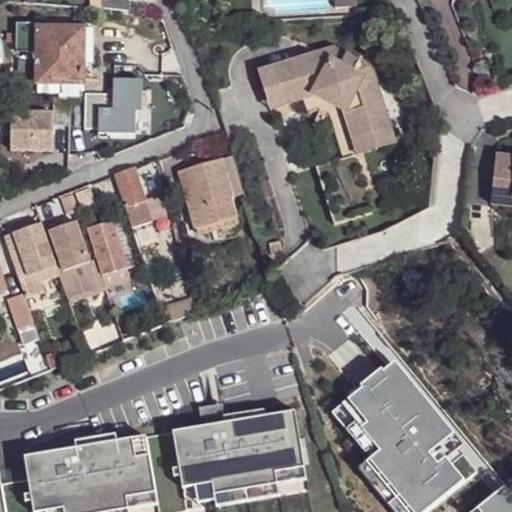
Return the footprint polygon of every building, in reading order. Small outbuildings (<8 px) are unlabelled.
[(120,12),(132,13),(131,0),(103,0),(104,10),(120,12)] [(135,24),(136,13),(132,13),(120,12),(119,23),(135,24)] [(18,49),(39,50),(38,30),(38,25),(18,24),(18,49)] [(38,30),(39,50),(38,80),(38,85),(83,86),(83,66),(83,30),(38,30)] [(93,31),(83,30),(83,66),(88,66),(93,66),(93,31)] [(333,48),(322,51),(344,64),(341,53),(339,46),(333,48)] [(344,64),(322,51),(276,66),(288,105),(306,99),(311,114),(330,107),(347,161),(319,169),(337,227),(380,214),(362,156),(357,141),(395,129),(380,82),(358,70),(363,59),(350,52),(344,64)] [(368,67),(358,70),(380,82),(378,75),(375,65),(368,67)] [(273,109),(288,105),(276,66),(261,71),(273,109)] [(115,81),(114,96),(99,96),(86,96),(86,101),(86,131),(100,132),(99,136),(136,137),(137,82),(115,81)] [(83,96),(83,86),(38,85),(38,90),(38,96),(83,96)] [(11,152),(50,153),(51,116),(12,115),(11,152)] [(400,144),(395,129),(357,141),(362,156),(400,144)] [(511,154),(493,152),(488,194),(511,196),(511,154)] [(242,196),(230,158),(181,173),(191,211),(197,209),(233,199),(242,196)] [(134,169),(115,176),(132,227),(152,221),(134,169)] [(511,196),(488,194),(487,202),(511,204),(511,196)] [(72,196),(60,200),(65,215),(77,211),(72,196)] [(233,199),(197,209),(204,236),(242,225),(233,199)] [(112,221),(88,229),(103,277),(127,270),(112,221)] [(75,223),(50,231),(64,272),(89,264),(75,223)] [(47,282),(59,278),(58,274),(41,226),(6,240),(20,282),(44,273),(47,282)] [(64,272),(58,274),(59,278),(68,301),(99,291),(89,264),(64,272)] [(24,296),(26,301),(51,292),(47,282),(44,273),(20,282),(24,296)] [(24,296),(8,301),(18,332),(35,326),(32,319),(26,301),(24,296)] [(168,311),(173,325),(198,317),(193,302),(168,311)] [(132,320),(121,324),(125,339),(137,335),(132,320)] [(91,356),(101,352),(95,332),(84,336),(91,356)] [(60,353),(65,368),(73,364),(84,359),(88,358),(82,341),(58,349),(60,353)] [(51,373),(65,368),(60,353),(45,357),(51,373)] [(511,511),(511,507),(392,357),(323,405),(392,511),(511,511)] [(201,419),(223,415),(222,408),(200,411),(201,419)] [(0,511),(183,511),(279,496),(275,475),(304,470),(294,414),(270,418),(268,412),(224,419),(223,415),(201,419),(203,430),(74,452),(73,445),(53,448),(54,454),(25,459),(28,481),(2,486),(0,476),(0,511)]
